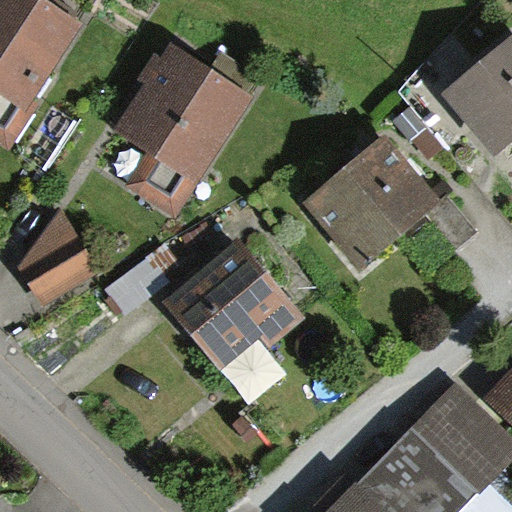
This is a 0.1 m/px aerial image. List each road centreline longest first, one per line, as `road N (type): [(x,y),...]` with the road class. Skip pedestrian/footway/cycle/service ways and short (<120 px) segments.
road 1 (residential): [(258,511),(511,304)]
road 2 (residential): [(0,375),(137,511)]
